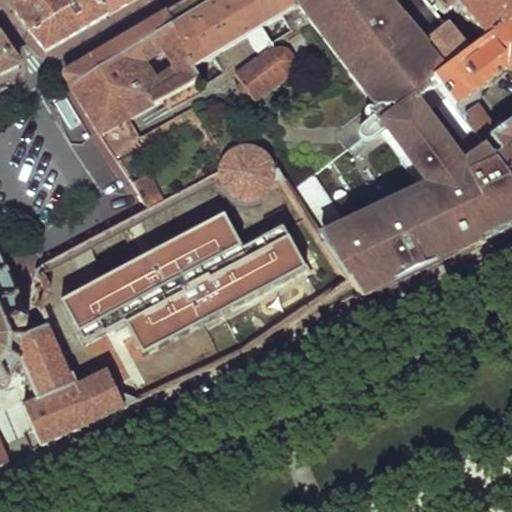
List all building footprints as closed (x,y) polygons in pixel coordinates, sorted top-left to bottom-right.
[(3,0),(4,0),(14,14),(34,0),(3,0)] [(24,26),(31,35),(73,4),(70,0),(34,0),(14,14),(24,26)] [(31,35),(45,52),(85,29),(108,16),(98,0),(79,0),(73,4),(31,35)] [(98,0),(108,16),(133,1),(134,0),(98,0)] [(266,52),(268,54),(311,22),(294,0),(189,0),(164,15),(201,83),(210,97),(236,78),(234,74),(266,52)] [(294,0),(311,22),(389,125),(415,106),(437,88),(433,82),(469,55),(431,10),(424,1),(423,0),(294,0)] [(435,6),(442,0),(425,0),(424,1),(431,10),(435,6)] [(460,11),(487,42),(511,23),(511,0),(442,0),(435,6),(443,16),(451,10),(456,15),(460,11)] [(201,83),(164,15),(117,43),(65,73),(64,78),(65,82),(117,163),(144,149),(129,122),(201,83)] [(443,95),(462,121),(471,114),(472,114),(474,115),(477,119),(484,114),(479,107),(483,90),(509,72),(511,73),(511,72),(511,23),(487,42),(469,55),(433,82),(437,88),(443,95)] [(0,75),(19,67),(0,38),(0,75)] [(273,51),(268,54),(266,52),(234,74),(236,78),(255,104),(287,80),(285,78),(287,76),(290,72),(292,66),(291,59),(289,56),(286,54),(283,52),(278,51),(273,51)] [(464,154),(479,143),(462,121),(443,95),(428,107),(464,154)] [(342,266),(352,282),(354,285),(363,299),(511,230),(511,186),(486,153),(463,170),(415,106),(389,125),(439,190),(327,243),(342,266)] [(462,121),(479,143),(482,148),(506,129),(501,123),(499,123),(494,126),(484,114),(477,119),(474,115),(472,114),(471,114),(462,121)] [(486,153),(511,186),(511,125),(506,129),(482,148),(486,153)] [(224,169),(223,172),(222,178),(223,184),(225,189),(228,195),(233,198),(238,201),(242,202),(249,203),(254,202),(260,199),(266,195),(269,189),(270,187),(272,181),(272,175),(270,168),(266,162),(261,157),(259,156),(256,155),(254,154),(249,153),(244,153),(239,154),(235,156),(230,160),(227,164),(224,169)] [(313,175),(299,184),(324,224),(338,216),(313,175)] [(134,187),(147,212),(166,202),(152,176),(134,187)] [(244,219),(82,303),(101,340),(151,314),(156,324),(147,329),(163,360),(326,274),(310,243),(248,276),(243,266),(263,256),(244,219)] [(0,248),(0,380),(1,380),(2,384),(8,380),(7,377),(20,366),(37,401),(73,384),(49,329),(47,326),(42,328),(36,331),(37,334),(24,339),(22,336),(20,333),(25,331),(27,324),(24,320),(30,317),(26,308),(20,294),(26,292),(41,286),(38,279),(33,273),(25,267),(5,252),(0,248)] [(296,320),(301,328),(359,301),(363,299),(354,285),(352,282),(296,320)] [(76,390),(93,426),(124,411),(108,375),(104,377),(76,390)] [(17,409),(36,451),(93,426),(76,390),(73,384),(37,401),(17,409)] [(0,468),(9,464),(0,443),(0,468)]
